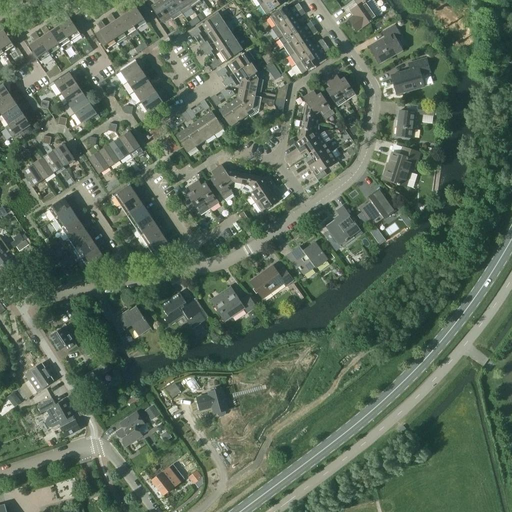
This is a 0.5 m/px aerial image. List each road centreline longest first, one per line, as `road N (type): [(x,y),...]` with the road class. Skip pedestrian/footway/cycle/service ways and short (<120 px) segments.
road 1 (secondary): [(239,511),(420,364),(511,238)]
road 2 (unclassified): [(275,511),(432,382),(511,275)]
road 3 (residential): [(309,208),(363,159),(373,90),(311,0)]
road 4 (track): [(221,487),(255,464),(276,428),(371,348)]
road 5 (residential): [(91,424),(21,296)]
